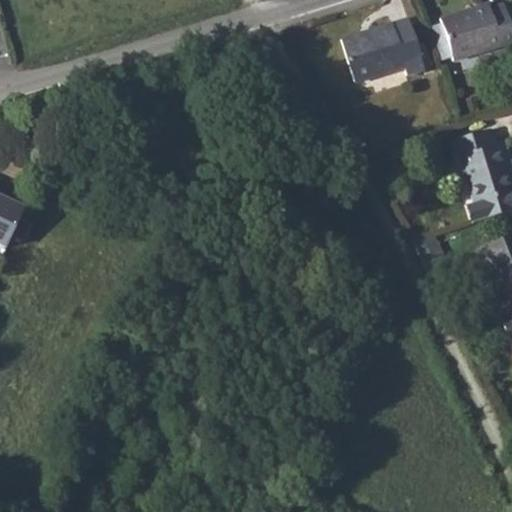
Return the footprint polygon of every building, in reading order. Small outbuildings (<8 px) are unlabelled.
[(441,17),(443,24),(452,56),(453,58),(511,40),(511,26),(505,3),(491,7),(489,2),(441,17)] [(426,66),(418,42),(410,16),(346,35),(359,78),(407,64),(409,71),(426,66)] [(86,118),(73,122),(76,132),(90,127),(86,118)] [(491,128),(450,140),(455,157),(460,156),(474,201),(466,203),(472,221),(511,209),(511,180),(506,160),(511,158),(505,142),(496,144),(491,128)] [(0,246),(4,248),(22,209),(0,198),(0,246)] [(511,297),(511,224),(470,241),(479,266),(486,263),(501,301),(511,297)]
